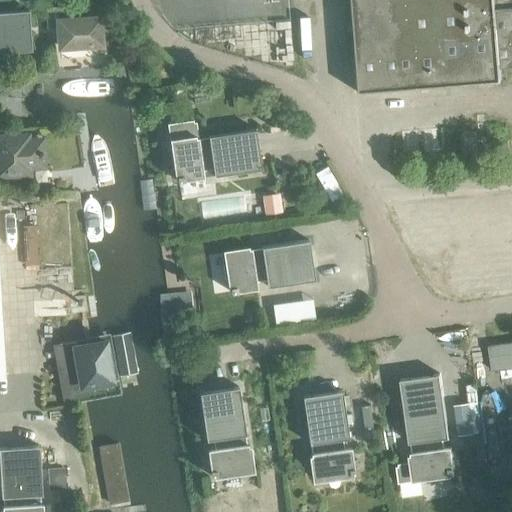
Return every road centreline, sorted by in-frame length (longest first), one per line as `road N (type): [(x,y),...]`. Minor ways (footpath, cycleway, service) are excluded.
road 1 (unclassified): [(427,319),(321,127),(281,84),(161,36),(143,0)]
road 2 (unclassified): [(209,360),(427,319)]
